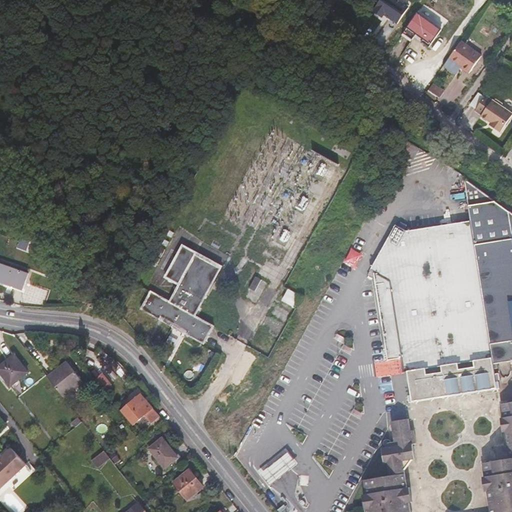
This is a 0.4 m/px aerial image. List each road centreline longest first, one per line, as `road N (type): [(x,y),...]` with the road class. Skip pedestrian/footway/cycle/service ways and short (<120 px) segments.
road 1 (tertiary): [(0,315),(89,327),(123,347),(255,511)]
road 2 (residential): [(326,10),(392,75),(511,169)]
